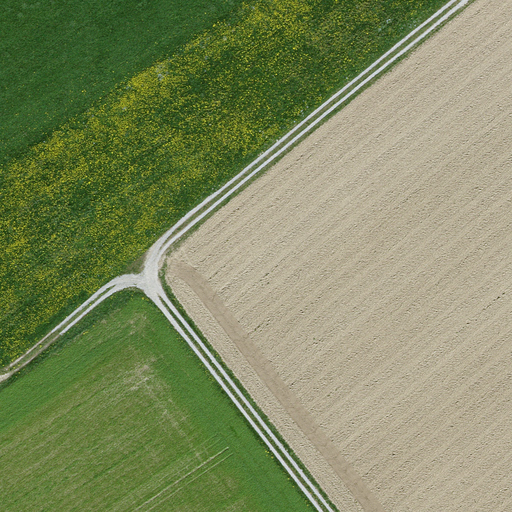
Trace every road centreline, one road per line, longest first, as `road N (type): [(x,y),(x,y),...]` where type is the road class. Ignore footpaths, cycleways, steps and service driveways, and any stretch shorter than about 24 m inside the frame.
road 1 (track): [(454,0),(141,273),(0,374)]
road 2 (track): [(327,511),(141,273)]
